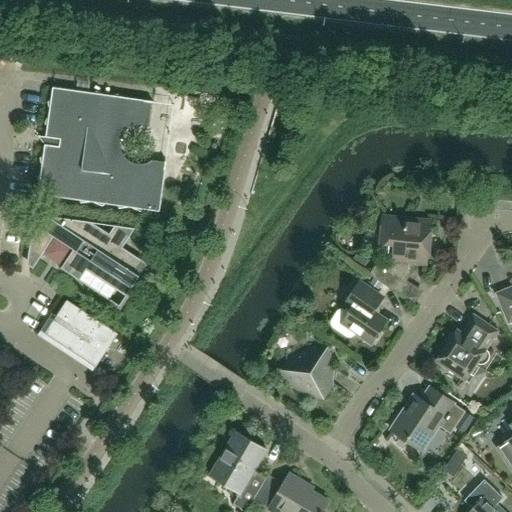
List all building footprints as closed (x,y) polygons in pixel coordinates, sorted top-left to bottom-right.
[(118,154),(116,150),(116,145),(116,141),(117,137),(119,133),(121,129),(124,126),(128,123),(131,122),(136,120),(140,120),(145,120),(147,102),(153,103),(153,102),(120,97),(119,94),(108,96),(108,95),(106,95),(96,91),(94,93),(53,88),(51,100),(48,101),(50,112),(49,114),(50,114),(45,124),(48,126),(46,137),(54,138),(53,146),(45,145),(43,157),(41,158),(42,168),(41,171),(42,171),(37,180),(40,182),(38,195),(79,200),(81,203),(91,202),(93,202),(103,206),(105,204),(118,206),(119,209),(129,207),(129,208),(132,208),(141,212),(143,209),(160,212),(167,161),(165,161),(165,167),(154,166),(150,167),(146,169),(141,169),(137,169),(133,168),(129,166),(125,164),(122,161),(120,158),(118,154)] [(185,100),(182,112),(195,114),(197,102),(185,100)] [(122,248),(135,229),(115,226),(109,234),(91,222),(73,220),(72,221),(70,220),(71,219),(34,214),(29,248),(41,256),(54,238),(73,250),(61,269),(79,281),(86,270),(126,296),(147,264),(122,248)] [(426,263),(427,251),(430,251),(431,235),(429,235),(430,222),(383,217),(380,243),(395,245),(393,264),(390,268),(379,260),(369,275),(394,292),(410,269),(410,262),(426,263)] [(357,254),(353,260),(364,268),(368,262),(357,254)] [(373,313),(383,298),(359,283),(345,304),(352,309),(349,313),(345,310),(341,310),(338,312),(332,320),(332,324),(333,327),(347,336),(351,337),(354,335),(356,332),(372,343),(386,321),(373,313)] [(511,290),(500,295),(510,319),(511,318),(511,290)] [(96,367),(118,334),(67,300),(45,333),(96,367)] [(487,351),(486,349),(498,331),(474,315),(462,333),(457,331),(437,361),(465,380),(476,363),(478,364),(480,364),(481,364),(483,364),(485,364),(485,363),(487,362),(488,361),(489,359),(489,358),(489,357),(489,356),(489,355),(489,354),(488,353),(487,351)] [(332,386),(333,369),(334,362),(312,347),(290,358),(288,384),(308,398),(332,386)] [(465,412),(429,387),(420,400),(414,395),(391,430),(422,451),(442,421),(454,429),(456,426),(463,431),(471,419),(463,414),(465,412)] [(511,423),(510,425),(511,427),(511,437),(496,448),(511,471),(511,423)] [(246,511),(266,478),(253,471),(264,452),(235,435),(212,474),(241,491),(233,504),(246,511)] [(454,477),(467,457),(457,450),(444,470),(454,477)] [(321,511),(328,501),(304,487),(306,483),(290,474),(284,484),(269,475),(254,499),(270,508),(269,510),(272,511),(321,511)] [(501,511),(495,506),(503,498),(484,480),(464,501),(472,508),(468,511),(501,511)]
